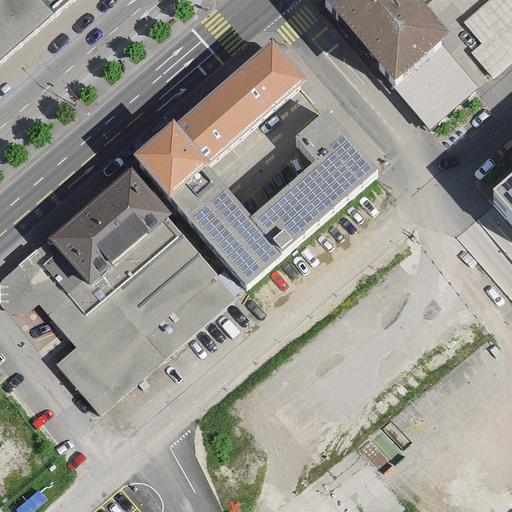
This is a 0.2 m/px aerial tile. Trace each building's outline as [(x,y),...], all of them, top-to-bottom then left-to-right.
[(3,0),(4,0),(0,3),(0,70),(55,22),(35,0),(3,0)] [(35,0),(55,22),(79,0),(35,0)] [(338,0),(319,17),(395,106),(400,103),(450,61),(418,22),(443,0),(338,0)] [(482,46),(471,56),(493,82),(511,66),(511,0),(493,0),(464,25),(482,46)] [(174,140),(207,182),(308,93),(273,53),(174,140)] [(480,95),(450,61),(400,103),(429,138),(480,95)] [(381,182),(327,121),(296,147),(318,172),(250,231),(207,182),(172,212),(191,233),(225,272),(244,293),(248,298),(381,182)] [(207,182),(174,140),(138,172),(172,212),(207,182)] [(128,179),(44,252),(87,301),(171,228),(128,179)] [(511,191),(496,205),(511,223),(511,191)] [(59,372),(100,419),(244,293),(225,272),(216,280),(171,228),(87,301),(44,252),(0,290),(0,307),(18,328),(39,310),(78,355),(59,372)]
